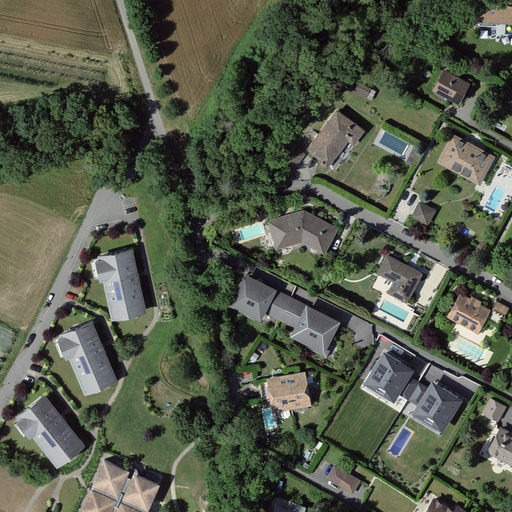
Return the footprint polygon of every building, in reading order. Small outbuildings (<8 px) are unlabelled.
[(511,0),(479,0),(479,13),(511,14),(511,0)] [(466,85),(441,73),(433,89),(458,102),(466,85)] [(373,88),(351,77),(346,87),(367,98),(373,88)] [(329,92),(317,95),(320,106),(331,103),(329,92)] [(338,105),(308,142),(329,159),(347,135),(353,140),(364,126),(338,105)] [(452,134),(437,161),(479,184),(494,156),(472,144),(452,134)] [(305,151),(292,141),(279,158),(292,168),(305,151)] [(340,162),(351,148),(345,144),(334,157),(340,162)] [(419,201),(412,214),(428,223),(435,209),(419,201)] [(303,208),(265,219),(277,247),(298,239),(324,252),(336,225),(303,208)] [(422,267),(388,249),(378,269),(394,277),(389,287),(407,296),(422,267)] [(111,322),(145,314),(130,251),(96,258),(97,262),(92,264),(97,284),(102,283),(111,322)] [(245,267),(229,299),(261,314),(264,310),(293,324),(290,330),(309,339),(306,345),(326,354),(333,343),(328,340),(340,316),(306,298),(304,301),(276,286),(277,283),(245,267)] [(344,272),(334,268),(330,276),(340,281),(344,272)] [(489,306),(458,290),(447,311),(478,327),(489,306)] [(505,311),(495,305),(491,313),(502,318),(505,311)] [(114,382),(89,323),(56,337),(58,341),(54,343),(62,362),(67,360),(82,395),(114,382)] [(413,370),(382,351),(363,384),(394,402),(413,370)] [(307,407),(302,375),(266,381),(271,413),(307,407)] [(462,399),(431,381),(412,413),(443,431),(462,399)] [(83,448),(41,397),(16,418),(20,423),(14,427),(26,442),(31,438),(56,469),(83,448)] [(489,402),(482,417),(496,424),(504,409),(489,402)] [(511,435),(498,428),(484,453),(511,468),(511,435)] [(145,511),(157,486),(101,461),(78,511),(145,511)] [(358,482),(332,468),(325,480),(351,495),(358,482)] [(303,511),(307,505),(293,499),(287,511),(303,511)] [(462,511),(455,507),(451,511),(449,511),(431,500),(423,511),(462,511)]
